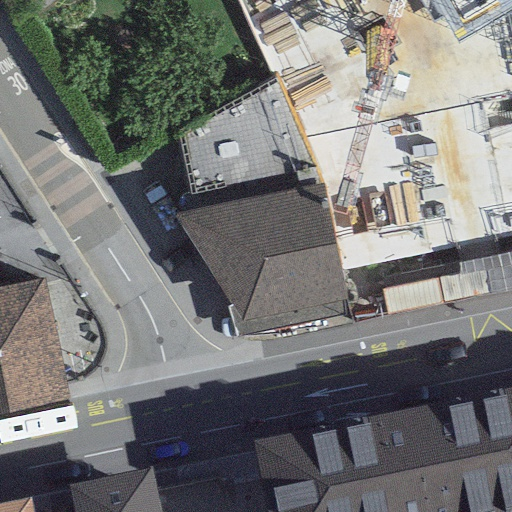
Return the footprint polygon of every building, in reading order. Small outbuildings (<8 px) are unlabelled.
[(403,27),(270,87),(314,188),(323,188),(340,280),(511,246),(511,105),(466,114),(429,92),(403,27)] [(270,87),(177,138),(189,218),(176,219),(226,294),(238,340),(347,319),(340,280),(323,188),(314,188),(270,87)] [(45,262),(0,271),(0,396),(69,383),(45,262)] [(511,511),(511,426),(254,478),(260,511),(511,511)] [(160,511),(152,475),(69,492),(73,511),(160,511)] [(0,511),(39,511),(37,500),(0,506),(0,511)]
